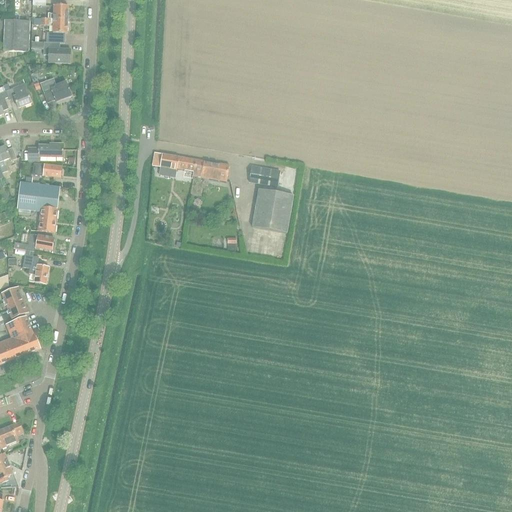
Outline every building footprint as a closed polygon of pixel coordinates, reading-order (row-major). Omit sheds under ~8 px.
[(48,14),(48,19),(67,20),(68,6),(53,6),(53,14),(48,14)] [(34,19),(34,25),(41,25),(53,25),(52,34),(67,34),(67,20),(48,19),(34,19)] [(29,52),(30,22),(5,21),(3,51),(29,52)] [(44,49),(43,56),(49,56),(48,63),(70,64),(70,50),(59,50),(56,50),(57,44),(47,43),(44,43),(44,49)] [(54,80),(40,85),(47,104),(55,101),(56,103),(71,97),(66,82),(56,86),(54,80)] [(10,90),(5,92),(8,98),(9,101),(14,99),(18,109),(32,104),(24,85),(10,90)] [(4,99),(8,98),(5,92),(0,94),(0,116),(4,115),(3,111),(8,109),(4,99)] [(38,146),(38,148),(28,148),(28,162),(39,163),(39,157),(63,158),(63,144),(54,144),(54,146),(38,146)] [(12,147),(7,150),(5,146),(0,147),(0,168),(2,173),(8,171),(4,160),(10,158),(11,161),(17,159),(12,147)] [(155,153),(152,167),(160,168),(177,171),(177,169),(194,172),(196,161),(163,155),(155,153)] [(194,172),(194,176),(227,182),(229,166),(219,164),(219,165),(204,163),(204,162),(196,160),(196,161),(194,172)] [(43,177),(61,179),(62,167),(44,165),(34,164),(32,176),(43,177)] [(252,167),(249,183),(277,188),(280,172),(252,167)] [(17,209),(40,212),(37,232),(55,234),(60,187),(32,184),(33,178),(26,177),(26,184),(20,183),(17,209)] [(293,197),(259,190),(252,228),(287,234),(293,197)] [(7,211),(1,214),(3,220),(9,217),(7,211)] [(30,245),(14,243),(14,249),(26,251),(34,252),(35,248),(52,251),(54,238),(30,234),(29,239),(31,239),(30,245)] [(35,275),(34,283),(46,285),(49,268),(37,265),(39,257),(33,256),(25,255),(22,268),(30,269),(29,274),(35,275)] [(2,301),(3,304),(22,297),(18,288),(2,295),(4,300),(2,301)] [(25,304),(22,297),(3,304),(4,306),(6,306),(9,311),(25,304)] [(28,313),(25,304),(9,311),(7,312),(8,315),(10,314),(12,319),(28,313)] [(0,365),(40,350),(37,342),(42,340),(38,329),(32,332),(26,318),(12,324),(10,325),(10,327),(11,330),(12,330),(13,334),(12,334),(14,337),(15,336),(17,340),(14,341),(10,342),(10,341),(7,343),(3,345),(3,344),(0,345),(0,346),(0,365)] [(0,456),(5,455),(4,453),(1,455),(0,452),(0,449),(18,442),(16,437),(23,434),(19,423),(0,430),(0,456)] [(13,475),(5,455),(0,456),(0,486),(1,489),(11,488),(11,487),(17,487),(13,475)]
